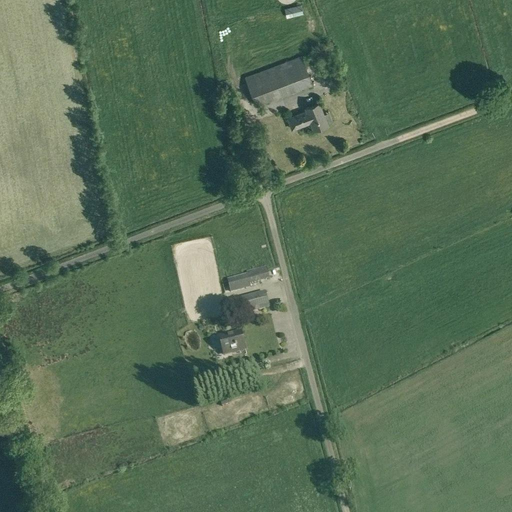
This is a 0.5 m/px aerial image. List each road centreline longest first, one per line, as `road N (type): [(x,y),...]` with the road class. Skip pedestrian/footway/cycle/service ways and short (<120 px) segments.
road 1 (track): [(0,289),(511,97)]
road 2 (unclassified): [(346,511),(263,190)]
